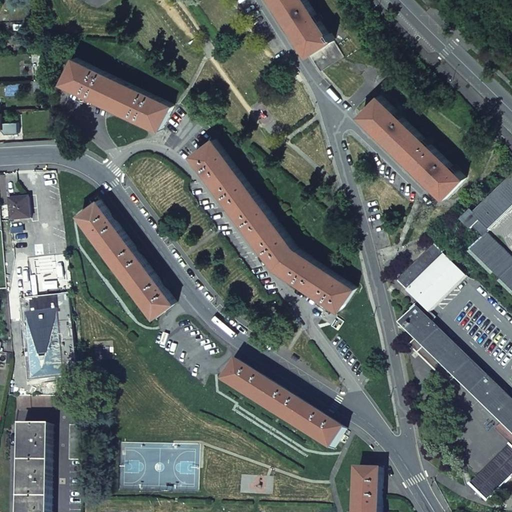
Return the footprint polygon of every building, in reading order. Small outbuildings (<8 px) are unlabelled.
[(275,0),(322,71),(344,56),(334,40),(336,39),(332,33),(330,34),(321,20),(323,19),(319,14),(318,15),(308,0),(275,0)] [(41,21),(34,22),(35,32),(42,31),(41,21)] [(42,51),(35,51),(36,59),(43,59),(42,51)] [(174,104),(77,57),(65,82),(162,129),(174,104)] [(44,67),(36,68),(38,81),(40,81),(46,80),(44,67)] [(46,80),(40,81),(41,91),(48,91),(46,80)] [(381,95),(362,115),(447,196),(467,177),(459,169),(460,168),(456,164),(455,165),(431,143),(433,142),(428,137),(427,139),(403,116),(405,115),(401,111),(399,112),(381,95)] [(299,247),(217,138),(195,154),(279,266),(343,308),(357,286),(299,247)] [(471,210),(463,219),(471,228),(473,226),(483,236),(487,232),(488,233),(511,208),(511,172),(474,212),(471,210)] [(20,197),(10,198),(12,220),(32,218),(30,196),(20,197)] [(101,199),(81,214),(159,316),(178,301),(101,199)] [(483,236),(471,248),(511,288),(511,256),(488,233),(487,232),(483,236)] [(435,244),(399,280),(420,301),(430,311),(431,311),(467,275),(435,244)] [(33,293),(18,295),(27,380),(42,379),(42,383),(79,379),(70,293),(63,294),(62,285),(47,287),(48,295),(33,297),(33,293)] [(414,310),(402,322),(417,337),(511,428),(511,396),(432,319),(435,315),(431,311),(430,311),(420,301),(412,308),(414,310)] [(228,378),(227,380),(335,448),(348,427),(240,359),(232,372),(227,368),(222,374),(228,378)] [(82,395),(17,395),(17,408),(83,409),(82,395)] [(53,511),(55,424),(23,424),(22,511),(53,511)] [(84,424),(70,424),(70,459),(84,459),(84,424)] [(511,443),(472,484),(488,500),(511,475),(511,443)] [(383,511),(384,467),(359,467),(358,511),(348,511),(383,511)]
